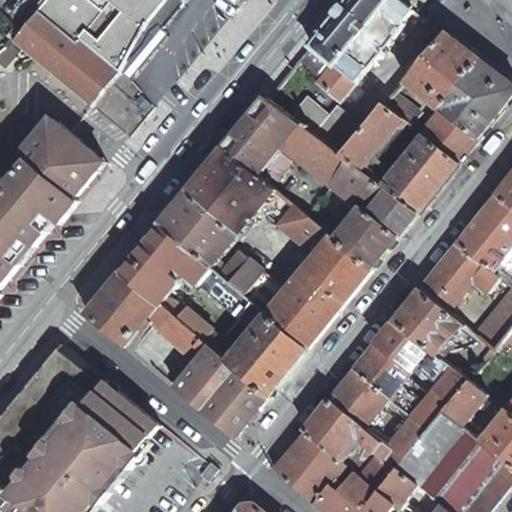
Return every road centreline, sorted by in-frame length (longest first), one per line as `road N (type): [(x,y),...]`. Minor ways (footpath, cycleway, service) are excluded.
road 1 (residential): [(242,469),(511,139)]
road 2 (secondary): [(48,301),(297,0)]
road 3 (residential): [(48,301),(242,469)]
road 4 (unknown): [(0,76),(39,69),(158,168)]
